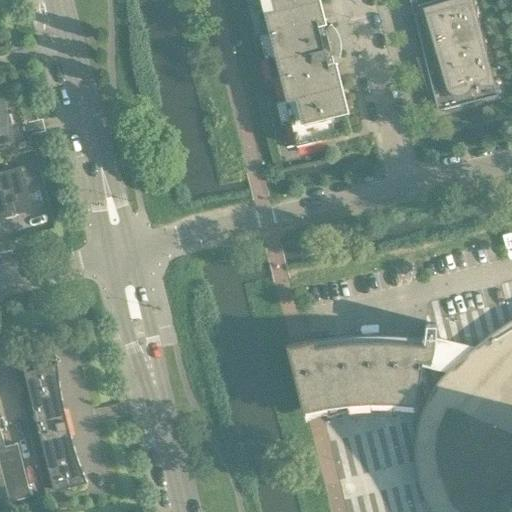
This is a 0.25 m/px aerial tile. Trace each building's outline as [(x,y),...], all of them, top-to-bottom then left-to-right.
[(259,0),(296,145),(350,132),(331,54),(339,57),(339,56),(337,55),(338,50),(338,45),(336,35),(333,30),(330,26),(331,25),(330,24),(325,29),(317,0),(259,0)] [(472,0),(408,0),(426,69),(422,70),(432,100),(433,102),(435,105),(436,106),(438,107),(439,108),(441,109),(444,110),(446,110),(448,110),(450,110),(452,110),(453,109),(455,109),(457,108),(458,107),(459,106),(461,104),(462,103),(463,104),(497,95),(472,0)] [(0,141),(11,139),(2,100),(0,100),(0,141)] [(0,173),(0,214),(29,208),(24,190),(31,179),(20,172),(19,169),(0,173)] [(511,511),(511,318),(504,324),(491,333),(480,342),(470,350),(449,369),(443,374),(441,376),(437,381),(433,386),(430,391),(428,394),(425,399),(424,403),(421,408),(420,411),(419,415),(417,421),(416,425),(415,431),(414,436),(413,442),(413,446),(413,452),(413,456),(413,461),(414,468),(414,470),(415,475),(416,479),(417,483),(420,491),(421,495),(423,498),(425,502),(427,505),(430,510),(430,511),(511,511)] [(415,403),(420,366),(421,362),(449,369),(470,350),(444,344),(435,342),(435,324),(424,323),(422,342),(395,339),(368,339),(341,340),(315,344),(314,338),(295,342),(285,344),(302,410),(312,408),(325,405),(347,402),(369,401),(392,401),(415,403)] [(60,342),(61,352),(77,351),(76,341),(60,342)] [(53,490),(87,482),(85,477),(83,472),(81,467),(79,462),(75,452),(74,447),(71,436),(65,438),(63,429),(66,428),(64,420),(61,421),(59,412),(64,411),(63,405),(62,400),(61,395),(59,384),(58,374),(57,363),(23,371),(53,490)] [(5,446),(1,432),(6,431),(2,417),(0,417),(0,465),(9,501),(32,495),(17,443),(5,446)]
